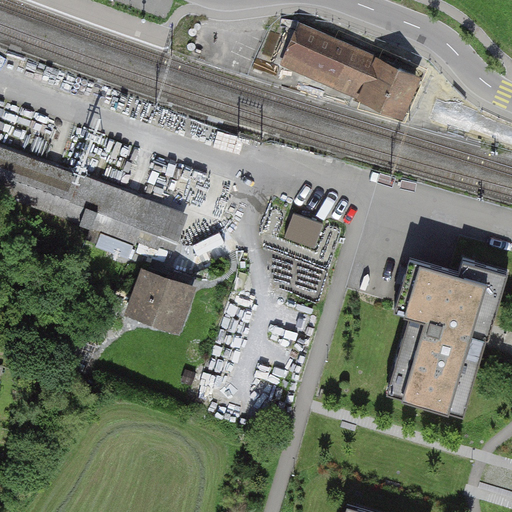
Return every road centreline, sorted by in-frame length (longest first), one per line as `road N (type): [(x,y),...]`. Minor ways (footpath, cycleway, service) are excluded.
road 1 (residential): [(511,228),(283,155),(237,167),(0,81)]
road 2 (residential): [(511,100),(437,36),(346,0)]
